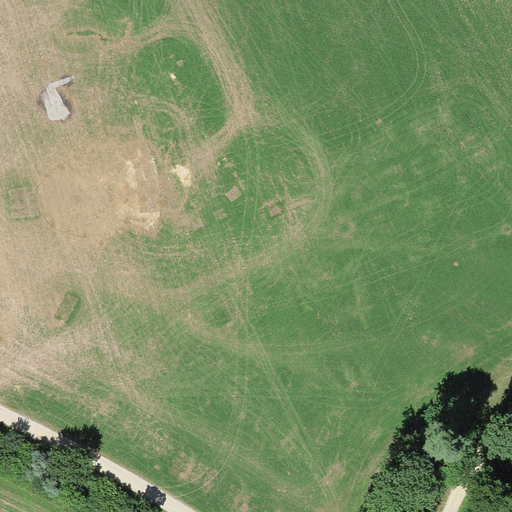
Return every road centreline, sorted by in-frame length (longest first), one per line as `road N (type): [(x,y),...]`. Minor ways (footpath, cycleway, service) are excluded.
road 1 (track): [(0,417),(171,511)]
road 2 (track): [(511,411),(439,511)]
